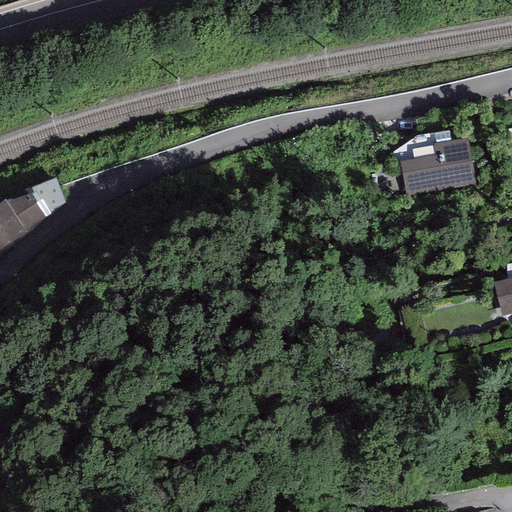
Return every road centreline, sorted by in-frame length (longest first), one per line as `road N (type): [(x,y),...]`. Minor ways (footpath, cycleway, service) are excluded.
road 1 (unclassified): [(511,79),(270,130),(163,166),(90,202),(0,276)]
road 2 (unclassified): [(511,497),(388,508),(262,491),(193,511)]
